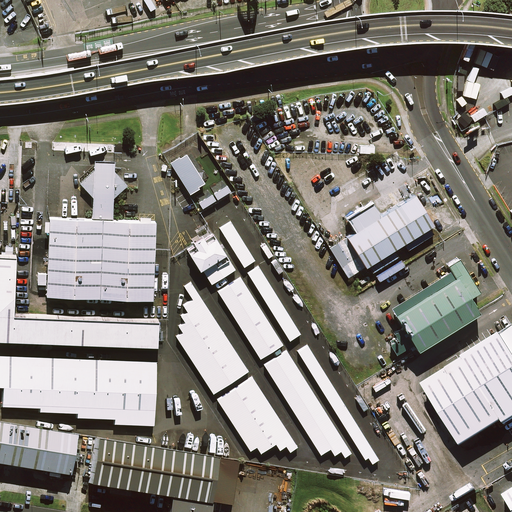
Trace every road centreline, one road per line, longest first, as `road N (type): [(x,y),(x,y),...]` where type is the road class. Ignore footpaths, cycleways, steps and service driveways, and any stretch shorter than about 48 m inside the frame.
road 1 (trunk): [(511,27),(349,28),(0,90)]
road 2 (secondary): [(389,54),(0,118)]
road 3 (secondary): [(0,70),(345,0)]
road 4 (unclassified): [(444,149),(511,264)]
